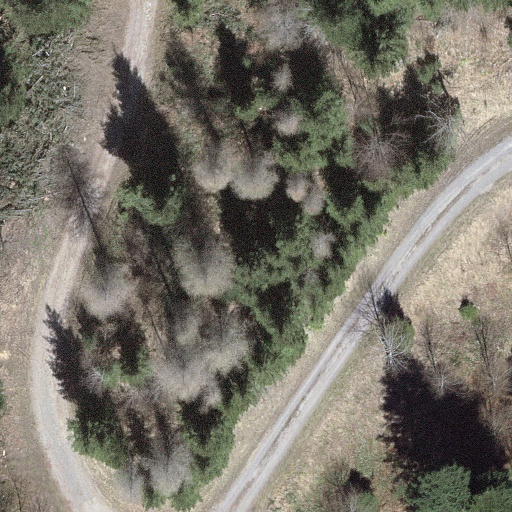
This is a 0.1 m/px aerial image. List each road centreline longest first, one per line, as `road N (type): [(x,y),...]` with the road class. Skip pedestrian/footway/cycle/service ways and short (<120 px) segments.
road 1 (track): [(102,511),(47,422),(80,247),(147,0)]
road 2 (track): [(241,511),(406,269),(511,161)]
